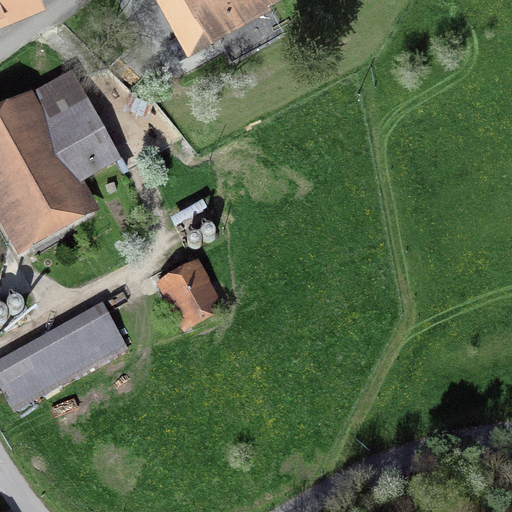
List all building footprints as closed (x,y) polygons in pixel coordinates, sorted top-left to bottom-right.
[(0,0),(0,10),(29,0),(0,0)] [(178,0),(197,32),(252,0),(178,0)] [(20,99),(0,111),(0,197),(30,243),(89,205),(20,99)] [(213,305),(194,272),(167,289),(186,321),(213,305)] [(0,373),(16,404),(115,351),(98,317),(0,368),(0,373)]
